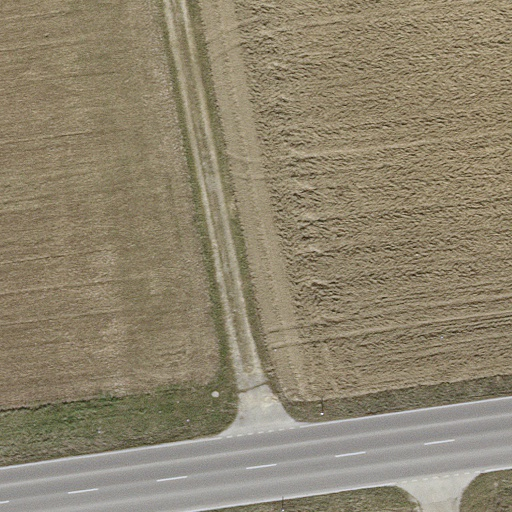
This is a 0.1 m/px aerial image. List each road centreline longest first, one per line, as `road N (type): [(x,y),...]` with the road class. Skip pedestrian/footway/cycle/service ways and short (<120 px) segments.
road 1 (primary): [(511,431),(0,504)]
road 2 (track): [(180,0),(267,465)]
